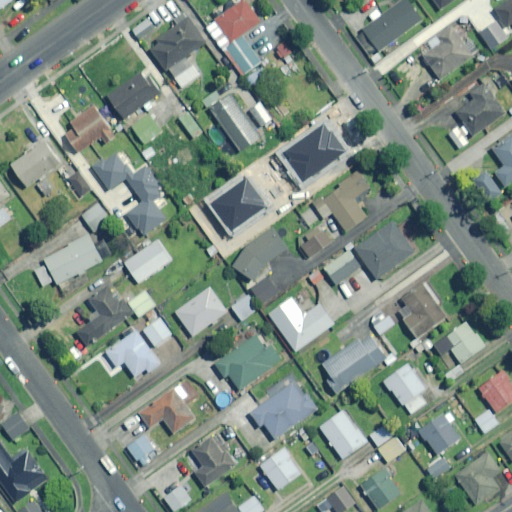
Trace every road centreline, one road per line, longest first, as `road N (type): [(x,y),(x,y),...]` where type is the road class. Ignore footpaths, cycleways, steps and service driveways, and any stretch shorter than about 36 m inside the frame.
road 1 (residential): [(511,300),(297,0)]
road 2 (residential): [(127,509),(0,329)]
road 3 (tertiary): [(0,81),(114,0)]
